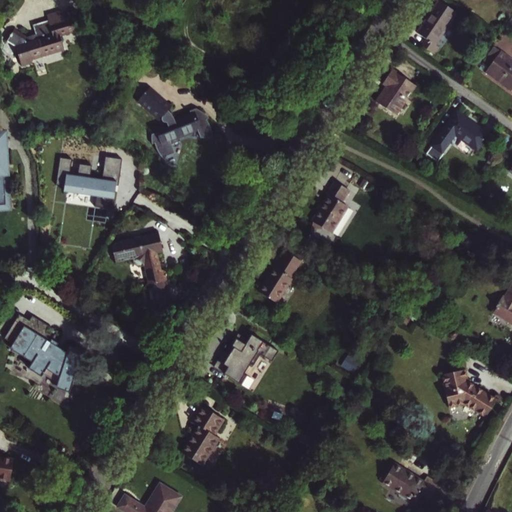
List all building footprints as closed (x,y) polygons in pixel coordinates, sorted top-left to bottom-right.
[(439,2),(418,34),(428,41),(423,47),(435,55),(440,48),(436,46),(457,14),(439,2)] [(29,39),(17,31),(9,41),(16,47),(18,66),(29,65),(29,60),(64,57),(62,44),(79,43),(78,30),(55,32),(54,26),(37,27),(38,38),(29,39)] [(486,73),(511,92),(511,91),(511,60),(494,48),(484,61),(491,66),(486,73)] [(417,86),(393,71),(385,84),(389,87),(378,103),(398,116),(417,86)] [(189,108),(191,111),(176,119),(173,113),(168,109),(170,106),(151,89),(140,102),(160,119),(162,116),(163,116),(162,119),(163,121),(166,122),(168,122),(168,123),(158,128),(160,132),(154,135),(155,144),(158,143),(161,150),(167,156),(179,150),(173,139),(199,125),(203,133),(215,132),(212,122),(207,114),(208,112),(207,111),(201,107),(196,104),(189,108)] [(490,135),(458,112),(434,147),(444,154),(457,136),(478,151),(490,135)] [(60,158),(56,185),(67,187),(67,192),(96,196),(95,207),(113,210),(116,186),(118,186),(122,159),(105,157),(102,180),(90,179),(92,166),(80,164),(78,177),(70,176),(72,159),(60,158)] [(313,231),(323,231),(332,236),(348,210),(342,206),(350,193),(334,183),(326,196),(328,197),(323,206),(324,208),(321,213),(319,212),(312,224),(313,224),(313,231)] [(167,240),(163,222),(146,225),(146,228),(137,230),(136,228),(121,231),(118,237),(121,251),(137,248),(139,254),(143,257),(149,255),(152,272),(157,270),(161,288),(174,285),(169,256),(166,257),(162,241),(167,240)] [(274,270),(259,294),(278,305),(293,282),(291,280),(301,264),(286,254),(275,271),(274,270)] [(511,283),(504,297),(502,296),(495,307),(497,308),(493,315),(511,326),(511,283)] [(30,319),(19,312),(4,336),(14,342),(12,346),(33,359),(29,366),(41,374),(46,367),(59,375),(57,381),(70,385),(73,375),(81,378),(85,362),(81,361),(83,352),(69,348),(48,338),(52,332),(46,329),(49,324),(33,314),(30,319)] [(281,350),(254,333),(250,339),(245,336),(242,340),(239,338),(234,345),(237,346),(232,354),(228,351),(222,361),(231,366),(227,373),(245,384),(250,375),(247,373),(253,362),(257,364),(264,352),(268,354),(267,356),(275,360),(281,350)] [(347,355),(343,367),(356,371),(360,360),(347,355)] [(222,361),(218,367),(227,373),(231,366),(222,361)] [(464,371),(442,377),(450,408),(465,403),(487,417),(497,401),(468,383),(464,371)] [(183,454),(204,467),(221,440),(216,436),(225,422),(204,409),(194,424),(200,427),(183,454)] [(308,438),(311,443),(319,440),(316,434),(308,438)] [(411,447),(404,459),(414,465),(421,453),(411,447)] [(0,480),(11,482),(14,463),(0,459),(0,480)] [(425,482),(395,464),(389,474),(386,472),(381,480),(384,482),(383,483),(400,493),(400,495),(408,500),(411,500),(413,501),(419,492),(432,500),(441,485),(428,477),(425,482)] [(173,511),(182,499),(160,485),(146,509),(126,497),(118,509),(122,511),(173,511)]
